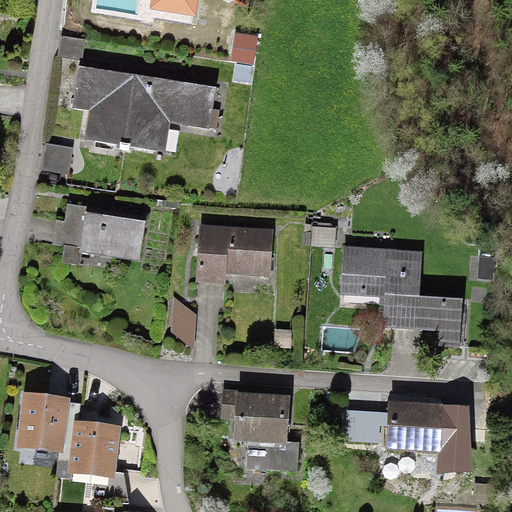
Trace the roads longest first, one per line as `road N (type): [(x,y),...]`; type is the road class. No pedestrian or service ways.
road 1 (residential): [(486,390),(220,373),(160,377)]
road 2 (residential): [(0,311),(50,0)]
road 3 (residential): [(0,339),(160,377)]
road 4 (residential): [(160,377),(179,511)]
